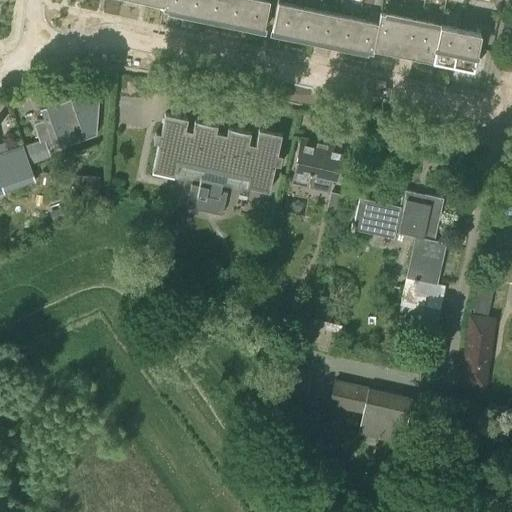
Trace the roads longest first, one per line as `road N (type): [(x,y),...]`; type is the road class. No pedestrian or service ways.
road 1 (residential): [(31,49),(81,35),(133,39),(358,87),(409,109),(496,127)]
road 2 (unclassified): [(445,388),(496,127)]
